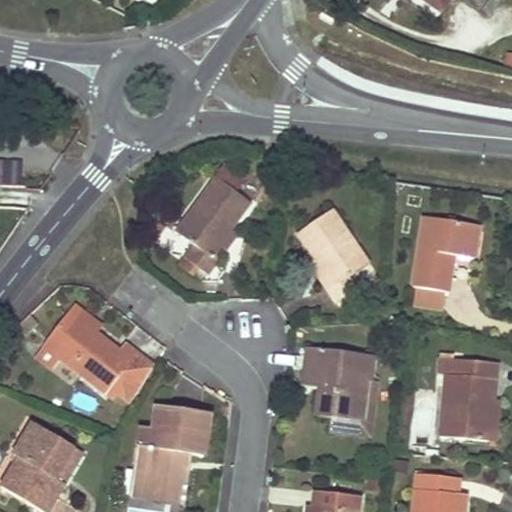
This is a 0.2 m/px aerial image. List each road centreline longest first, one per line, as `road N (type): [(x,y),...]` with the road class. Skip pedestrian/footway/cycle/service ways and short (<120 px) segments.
road 1 (tertiary): [(501,139),(280,118),(189,99)]
road 2 (tertiary): [(501,139),(366,102),(295,70),(269,36),(264,0)]
road 3 (residential): [(244,511),(255,428),(245,390),(204,347),(120,284)]
road 4 (secondary): [(0,289),(129,126)]
